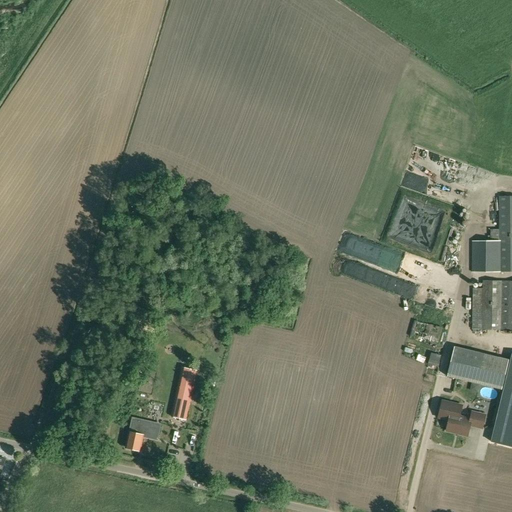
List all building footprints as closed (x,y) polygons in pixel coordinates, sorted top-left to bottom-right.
[(490,230),(490,241),(472,241),(471,272),(500,272),(511,271),(511,196),(499,197),(499,230),(490,230)] [(357,244),(354,258),(397,266),(400,253),(357,244)] [(511,281),(509,281),(501,281),(483,281),(483,289),(482,330),(500,330),(508,330),(511,330),(511,281)] [(412,301),(439,307),(442,296),(415,290),(412,301)] [(501,389),(508,360),(454,347),(447,377),(501,389)] [(438,366),(441,356),(431,354),(428,363),(438,366)] [(511,355),(511,356),(491,444),(511,448),(511,355)] [(185,420),(196,371),(183,368),(173,417),(185,420)] [(442,401),(438,418),(449,420),(446,431),(467,436),(469,425),(482,428),(485,415),(472,412),(470,419),(459,417),(462,406),(442,401)] [(139,451),(143,436),(157,440),(160,425),(133,419),(130,432),(127,448),(139,451)]
